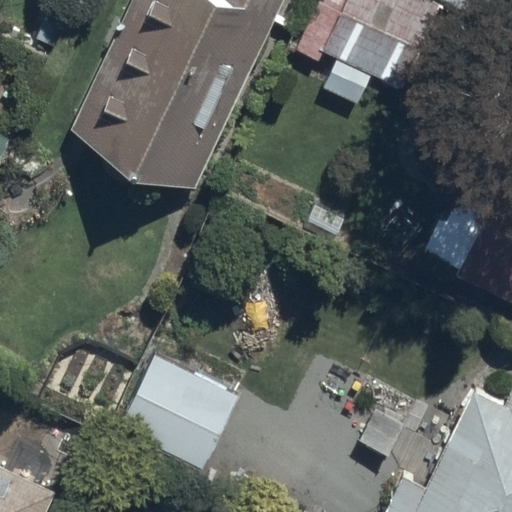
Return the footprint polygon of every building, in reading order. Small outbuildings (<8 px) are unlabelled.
[(124,0),(70,120),(199,178),(278,0),(124,0)] [(441,0),(310,0),(287,56),(319,69),(327,48),(337,52),(326,81),(363,96),(374,69),(408,83),(441,0)] [(511,0),(459,0),(505,19),(511,2),(511,0)] [(500,164),(474,152),(447,211),(438,207),(421,243),(454,259),(452,264),(511,293),(511,154),(507,151),(500,164)] [(236,388),(151,347),(114,421),(199,463),(236,388)] [(388,450),(417,391),(368,367),(355,393),(380,405),(363,438),(388,450)] [(511,511),(511,370),(501,394),(472,380),(424,478),(401,467),(382,507),(391,511),(511,511)] [(0,511),(39,511),(53,483),(0,457),(0,511)]
